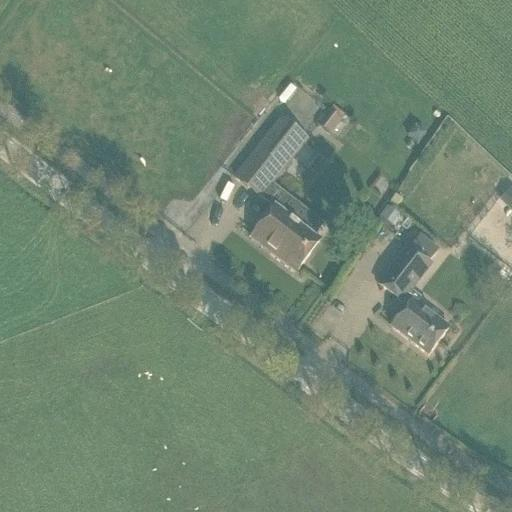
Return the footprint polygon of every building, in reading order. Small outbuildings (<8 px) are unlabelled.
[(316,126),(329,137),(341,122),(327,112),(316,126)] [(247,163),(235,179),(252,193),(274,209),(252,239),(296,273),(310,255),(319,243),(315,240),(288,219),(298,205),(282,193),(271,184),(292,157),(307,138),(281,119),(267,137),(247,163)] [(415,127),(408,137),(417,143),(424,134),(415,127)] [(511,211),(511,188),(500,200),(511,211)] [(395,196),(389,204),(395,209),(401,201),(395,196)] [(390,270),(378,286),(401,305),(404,302),(409,306),(391,329),(428,357),(440,341),(449,330),(416,305),(421,299),(407,289),(427,263),(409,250),(407,248),(390,270)] [(506,283),(511,274),(511,273),(503,267),(496,276),(506,283)]
